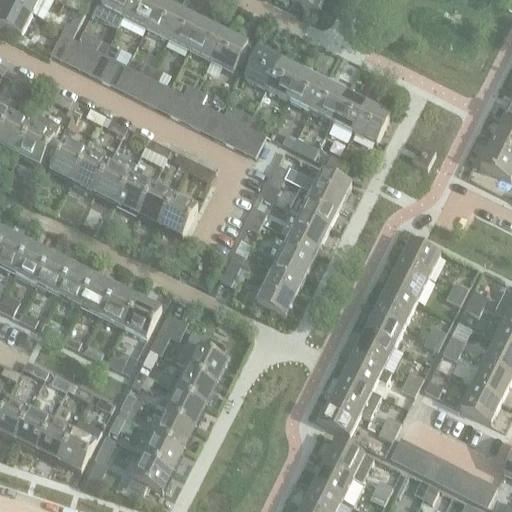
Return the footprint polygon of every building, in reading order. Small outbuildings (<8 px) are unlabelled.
[(4,0),(3,3),(32,18),(41,0),(4,0)] [(99,6),(93,17),(119,30),(120,28),(124,20),(133,0),(107,0),(103,8),(99,6)] [(133,0),(124,20),(120,28),(142,39),(146,31),(161,3),(155,0),(133,0)] [(318,16),(325,0),(289,0),(289,1),(318,16)] [(0,28),(21,39),(32,18),(3,3),(0,8),(0,28)] [(161,3),(146,31),(168,42),(182,14),(161,3)] [(66,27),(62,36),(72,41),(85,16),(76,12),(69,28),(66,27)] [(182,14),(168,42),(190,53),(205,25),(182,14)] [(205,25),(190,53),(212,64),(226,36),(205,25)] [(62,36),(51,58),(61,63),(72,41),(62,36)] [(226,36),(212,64),(234,75),(248,47),(226,36)] [(100,43),(95,53),(100,56),(104,58),(109,48),(100,43)] [(79,45),(68,67),(78,72),(89,50),(79,45)] [(109,48),(104,58),(111,61),(114,62),(118,52),(109,48)] [(89,50),(78,72),(89,77),(100,56),(95,53),(89,50)] [(245,80),(267,92),(282,63),(259,52),(245,80)] [(100,56),(89,77),(100,83),(111,61),(104,58),(100,56)] [(111,61),(100,83),(110,88),(121,66),(114,62),(111,61)] [(282,63),(267,92),(289,103),(304,74),(282,63)] [(144,66),(139,76),(144,78),(149,80),(154,71),(144,66)] [(154,71),(149,80),(155,84),(158,85),(163,75),(154,71)] [(134,73),(124,94),(134,100),(144,78),(139,76),(134,73)] [(304,74),(289,103),(310,114),(325,85),(304,74)] [(25,91),(29,83),(14,75),(10,83),(25,91)] [(144,78),(134,100),(145,105),(155,84),(149,80),(144,78)] [(155,84),(145,105),(155,110),(166,89),(158,85),(155,84)] [(325,85),(310,114),(332,125),(347,96),(325,85)] [(47,102),(51,94),(35,86),(31,94),(47,102)] [(188,88),(183,98),(189,101),(192,102),(197,92),(188,88)] [(197,92),(192,102),(200,106),(202,107),(207,97),(197,92)] [(179,96),(168,117),(179,122),(189,101),(183,98),(179,96)] [(347,96),(332,125),(354,136),(369,108),(347,96)] [(69,112),(73,105),(58,97),(54,105),(69,112)] [(0,100),(0,141),(12,118),(11,118),(16,108),(0,100)] [(189,101),(179,122),(190,127),(200,106),(192,102),(189,101)] [(511,104),(503,124),(511,128),(511,104)] [(200,106),(190,127),(201,133),(211,112),(202,107),(200,106)] [(369,108),(354,136),(375,147),(390,119),(369,108)] [(103,130),(107,122),(92,114),(88,122),(103,130)] [(243,116),(238,126),(245,129),(247,131),(252,120),(243,116)] [(12,118),(0,141),(0,150),(18,159),(38,120),(37,119),(32,128),(12,118)] [(223,118),(213,139),(224,144),(234,124),(223,118)] [(38,120),(18,159),(41,170),(56,140),(55,140),(60,130),(38,120)] [(252,120),(247,131),(255,135),(257,135),(262,125),(252,120)] [(234,124),(224,144),(235,150),(245,129),(238,126),(234,124)] [(511,128),(503,124),(491,146),(511,156),(511,128)] [(125,140),(129,132),(113,125),(110,132),(125,140)] [(245,129),(235,150),(245,155),(255,135),(247,131),(245,129)] [(255,135),(245,155),(256,160),(266,140),(257,135),(255,135)] [(147,152),(151,144),(136,136),(132,144),(147,152)] [(286,137),(281,147),(291,152),(296,142),(286,137)] [(296,142),(291,152),(300,157),(305,147),(296,142)] [(52,176),(74,187),(89,157),(67,146),(52,176)] [(510,185),(511,180),(511,156),(491,146),(480,170),(510,185)] [(168,162),(172,154),(157,147),(153,154),(168,162)] [(428,175),(436,158),(420,150),(412,167),(428,175)] [(89,157),(74,187),(96,198),(111,168),(89,157)] [(176,166),(190,173),(194,165),(180,158),(176,166)] [(330,159),(325,169),(334,174),(339,164),(330,159)] [(339,164),(334,174),(344,179),(349,169),(339,164)] [(188,176),(211,188),(217,177),(194,165),(190,173),(188,176)] [(111,168),(96,198),(118,209),(133,179),(111,168)] [(279,168),(274,178),(284,183),(293,187),(296,183),(286,178),(289,173),(279,168)] [(322,174),(311,196),(340,211),(351,189),(322,174)] [(284,183),(274,178),(269,187),(279,192),(284,183)] [(133,179),(118,209),(139,220),(155,190),(133,179)] [(155,190),(139,220),(161,231),(176,201),(155,190)] [(311,196),(301,217),(330,232),(340,211),(311,196)] [(176,201),(161,231),(184,243),(199,212),(176,201)] [(257,212),(252,221),(262,226),(267,217),(257,212)] [(301,217),(289,240),(319,254),(330,232),(301,217)] [(252,221),(247,230),(258,235),(262,226),(252,221)] [(0,232),(0,254),(9,237),(0,232)] [(9,237),(0,254),(0,270),(17,278),(32,248),(9,237)] [(289,240),(279,261),(308,276),(319,254),(289,240)] [(410,246),(398,268),(429,284),(440,261),(410,246)] [(32,248),(17,278),(38,289),(53,259),(32,248)] [(235,255),(230,265),(240,270),(245,260),(235,255)] [(53,259),(38,289),(60,300),(75,270),(53,259)] [(279,261),(267,284),(297,298),(308,276),(279,261)] [(230,265),(221,284),(231,289),(240,270),(230,265)] [(398,268),(387,291),(418,306),(429,284),(398,268)] [(75,270),(60,300),(81,311),(97,280),(75,270)] [(97,280),(81,311),(104,322),(119,292),(97,280)] [(285,320),(297,298),(267,284),(256,306),(285,320)] [(455,285),(451,294),(464,301),(468,292),(455,285)] [(387,291),(376,313),(406,329),(418,306),(387,291)] [(119,292),(104,322),(125,333),(140,302),(119,292)] [(446,304),(459,310),(464,301),(451,294),(446,304)] [(496,315),(506,320),(505,322),(511,325),(511,296),(507,294),(496,315)] [(474,295),(470,304),(483,311),(488,301),(474,295)] [(140,302),(125,333),(148,344),(163,314),(140,302)] [(470,304),(465,313),(478,320),(483,311),(470,304)] [(2,307),(0,311),(0,315),(13,322),(17,314),(2,307)] [(376,313),(364,336),(395,351),(406,329),(376,313)] [(24,317),(20,325),(35,333),(39,325),(24,317)] [(150,355),(157,359),(160,360),(171,338),(180,343),(186,332),(167,321),(161,332),(150,355)] [(511,325),(505,322),(494,344),(511,353),(511,325)] [(45,328),(42,336),(57,344),(60,336),(45,328)] [(433,331),(428,340),(441,346),(446,337),(433,331)] [(364,336),(353,359),(392,378),(384,374),(395,351),(364,336)] [(188,373),(187,373),(217,388),(228,365),(199,351),(202,343),(191,338),(176,367),(188,373)] [(67,339),(63,347),(79,355),(83,346),(67,339)] [(424,349),(437,356),(441,346),(428,340),(424,349)] [(452,340),(447,349),(460,356),(465,346),(452,340)] [(511,353),(494,344),(483,367),(511,381),(511,353)] [(447,349),(442,358),(456,365),(460,356),(447,349)] [(90,350),(86,358),(101,366),(104,358),(90,350)] [(111,361),(107,369),(130,380),(135,369),(126,368),(130,359),(115,352),(111,361)] [(150,355),(143,369),(151,373),(157,359),(150,355)] [(353,359),(341,381),(381,401),(373,396),(379,384),(387,388),(392,378),(353,359)] [(511,381),(483,367),(471,389),(503,405),(511,386),(511,381)] [(45,383),(49,376),(33,368),(30,376),(45,383)] [(16,386),(20,377),(5,370),(1,378),(16,386)] [(187,373),(177,395),(206,410),(217,388),(187,373)] [(139,376),(132,391),(139,395),(147,380),(139,376)] [(410,376),(405,385),(418,392),(423,383),(410,376)] [(67,395),(71,387),(55,379),(52,387),(67,395)] [(341,381),(330,403),(361,419),(361,418),(370,423),(381,401),(341,381)] [(401,394),(414,401),(418,392),(405,385),(401,394)] [(424,395),(437,402),(442,393),(428,386),(424,395)] [(471,389),(460,412),(491,428),(503,405),(471,389)] [(88,406),(92,398),(77,390),(74,398),(88,406)] [(177,395),(166,417),(195,432),(206,410),(177,395)] [(128,398),(121,413),(129,417),(136,402),(128,398)] [(96,410),(111,417),(115,409),(100,402),(96,410)] [(7,403),(1,416),(0,417),(0,436),(15,444),(30,414),(7,403)] [(330,403),(318,427),(349,442),(361,419),(330,403)] [(52,425),(37,455),(58,466),(73,436),(62,430),(70,415),(59,410),(52,425)] [(30,414),(15,444),(37,455),(52,425),(30,414)] [(166,417),(155,438),(184,453),(195,432),(166,417)] [(118,420),(110,435),(118,439),(125,424),(118,420)] [(388,421),(383,430),(396,436),(400,427),(388,421)] [(73,436),(58,466),(81,477),(102,436),(79,425),(74,436),(73,436)] [(379,439),(391,446),(396,436),(383,430),(379,439)] [(155,438),(144,461),(174,475),(184,453),(155,438)] [(107,442),(100,457),(107,460),(114,446),(107,442)] [(390,463),(400,468),(410,447),(400,442),(390,463)] [(335,445),(323,469),(363,489),(375,465),(365,460),(335,445)] [(410,447),(400,468),(411,474),(421,453),(410,447)] [(421,453),(411,474),(422,479),(432,458),(421,453)] [(432,458),(422,479),(432,484),(443,464),(432,458)] [(511,460),(503,478),(511,482),(511,460)] [(144,461),(133,483),(128,494),(144,502),(149,491),(162,498),(174,475),(144,461)] [(97,464),(84,489),(96,495),(108,470),(106,469),(97,464)] [(443,464),(432,484),(443,490),(454,469),(443,464)] [(323,469),(311,491),(341,507),(342,505),(355,511),(365,492),(363,490),(363,489),(323,469)] [(454,469),(443,490),(454,495),(464,474),(454,469)] [(464,474),(454,495),(465,501),(475,480),(464,474)] [(475,480),(465,501),(475,506),(486,485),(475,480)] [(414,499),(423,504),(430,490),(421,485),(414,499)] [(486,485),(475,506),(486,511),(497,491),(486,485)] [(379,486),(375,495),(389,502),(393,493),(379,486)] [(430,490),(423,504),(432,509),(440,495),(430,490)] [(311,491),(300,511),(338,511),(341,507),(311,491)] [(370,504),(384,511),(389,502),(375,495),(370,504)]
